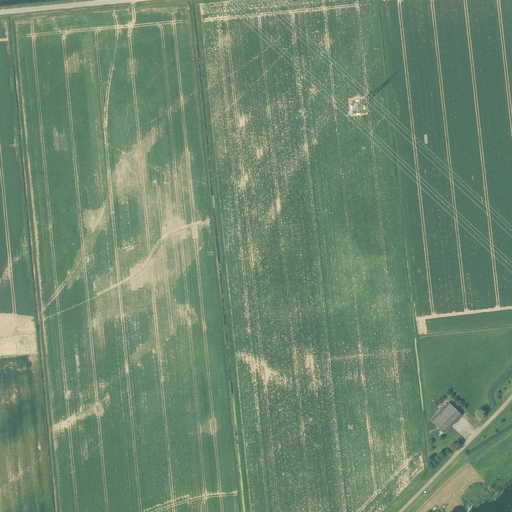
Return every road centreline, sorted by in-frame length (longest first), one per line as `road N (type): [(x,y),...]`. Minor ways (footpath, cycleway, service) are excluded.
road 1 (unclassified): [(400,511),(511,395)]
road 2 (unclassified): [(0,12),(124,0)]
road 3 (track): [(511,433),(418,511)]
